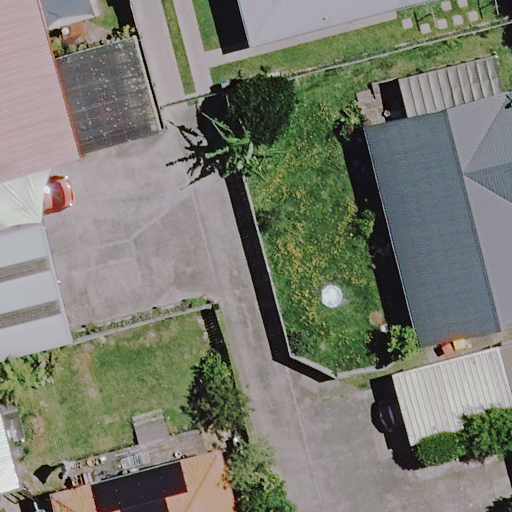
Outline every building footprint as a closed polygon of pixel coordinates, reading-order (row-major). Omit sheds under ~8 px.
[(0,0),(0,179),(68,160),(23,0),(0,0)] [(243,0),(258,50),(436,0),(243,0)] [(511,90),(352,131),(407,349),(511,322),(511,90)] [(0,361),(66,344),(33,222),(0,231),(0,490),(9,488),(0,455),(0,361)] [(496,365),(383,380),(391,442),(504,427),(496,365)] [(48,479),(56,511),(244,511),(224,434),(48,479)]
